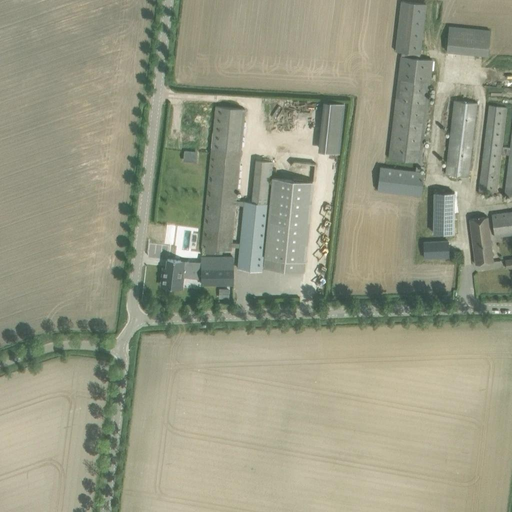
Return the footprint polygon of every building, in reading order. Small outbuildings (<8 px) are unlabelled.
[(400,55),(388,158),(421,162),(433,59),(419,58),(420,54),(421,54),(426,3),(401,0),(395,51),(402,51),(401,56),(400,55)] [(490,30),(448,26),(446,52),(487,56),(490,30)] [(339,152),(343,102),(320,100),(317,151),(339,152)] [(468,176),(477,102),(454,100),(445,173),(468,176)] [(506,107),(503,106),(489,105),(478,191),(492,193),(496,193),(501,153),(509,154),(504,194),(511,194),(511,130),(510,147),(502,146),(506,107)] [(216,106),(211,149),(202,246),(203,246),(202,254),(219,254),(219,248),(231,249),(231,246),(232,242),(236,204),(236,200),(245,108),(216,106)] [(197,150),(184,149),(183,161),(196,162),(197,150)] [(424,172),(380,166),(377,190),(421,196),(424,172)] [(305,261),(313,181),(273,177),(265,257),(264,267),(304,271),(305,261)] [(434,192),(433,232),(453,233),(454,192),(434,192)] [(262,270),(268,204),(250,202),(236,200),(236,204),(243,205),(239,243),(232,242),(231,246),(239,247),(237,267),(262,270)] [(494,237),(511,234),(511,211),(491,214),(494,237)] [(493,261),(492,251),(487,216),(469,219),(475,264),(493,261)] [(449,256),(448,246),(448,240),(424,241),(424,257),(449,256)] [(166,267),(164,286),(182,288),(184,276),(202,279),(202,284),(233,283),(233,273),(233,256),(202,257),(202,262),(189,261),(167,259),(166,267)] [(229,288),(220,288),(220,301),(229,301),(229,288)]
